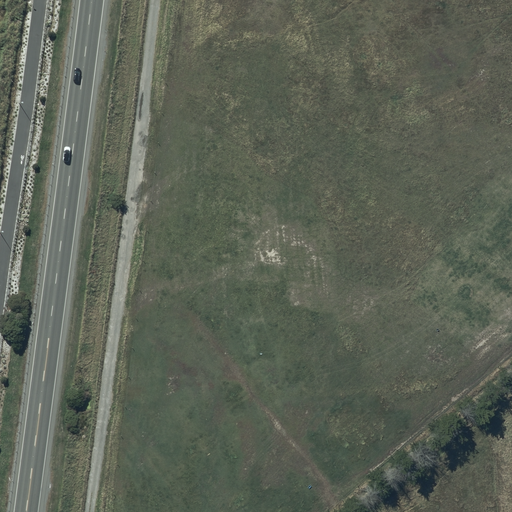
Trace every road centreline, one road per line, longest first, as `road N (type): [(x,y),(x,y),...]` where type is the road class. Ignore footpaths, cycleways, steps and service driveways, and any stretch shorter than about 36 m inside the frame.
road 1 (track): [(89,511),(156,0)]
road 2 (trunk): [(27,511),(90,0)]
